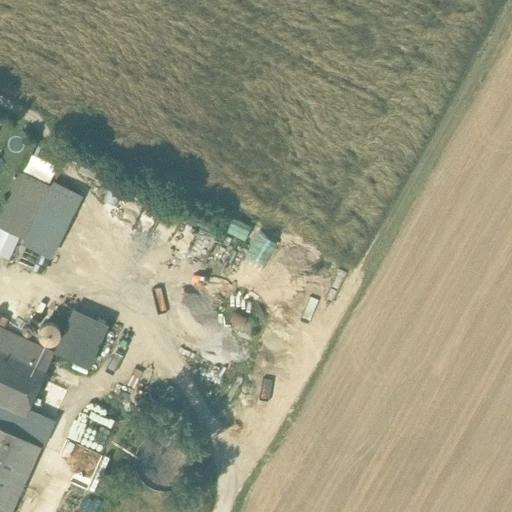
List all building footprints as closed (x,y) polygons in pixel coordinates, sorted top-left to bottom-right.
[(0,224),(55,251),(81,200),(20,171),(0,211),(0,224)] [(231,231),(281,252),(287,239),(237,217),(231,231)] [(88,368),(108,323),(75,308),(55,353),(88,368)] [(0,327),(0,349),(46,370),(54,352),(0,327)] [(0,404),(26,416),(46,370),(0,349),(0,404)] [(127,388),(131,373),(120,369),(115,385),(127,388)] [(0,426),(42,446),(50,427),(26,416),(0,404),(0,426)] [(0,426),(0,511),(11,511),(42,446),(0,426)] [(190,473),(192,462),(190,451),(184,442),(174,436),(163,434),(152,436),(143,443),(136,452),(134,463),(137,474),(143,483),(153,490),(164,492),(175,489),(184,483),(190,473)]
